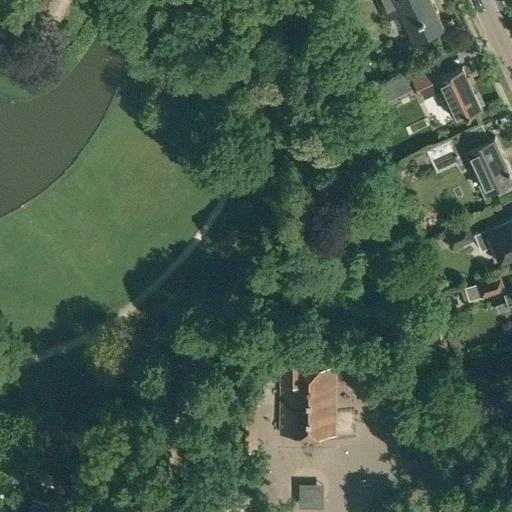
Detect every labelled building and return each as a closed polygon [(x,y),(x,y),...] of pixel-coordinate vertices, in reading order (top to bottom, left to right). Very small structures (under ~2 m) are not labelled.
[(414,42),(433,33),(444,28),(430,0),(377,0),(386,21),(401,14),(414,42)] [(417,101),(421,99),(442,89),(457,120),(481,109),(462,66),(442,76),(437,65),(411,77),(415,86),(411,87),(417,101)] [(396,96),(388,80),(364,92),(371,108),(396,96)] [(482,124),(448,139),(432,146),(429,148),(436,165),(438,168),(458,159),(462,169),(466,167),(473,164),(485,191),(496,186),(511,179),(511,173),(495,136),(488,139),(482,124)] [(511,218),(475,234),(482,250),(494,244),(501,261),(511,256),(511,218)] [(452,249),(472,239),(465,224),(445,233),(452,249)] [(469,299),(481,296),(503,290),(499,277),(465,286),(469,299)] [(510,308),(509,306),(511,304),(511,290),(511,291),(503,295),(505,301),(496,304),(498,312),(510,308)] [(422,342),(439,339),(436,323),(419,326),(422,342)] [(336,433),(337,366),(306,366),(306,344),(283,344),(282,433),(336,433)] [(259,403),(222,401),(221,448),(258,449),(259,403)] [(112,511),(112,510),(91,508),(67,505),(67,502),(35,498),(33,511),(112,511)]
